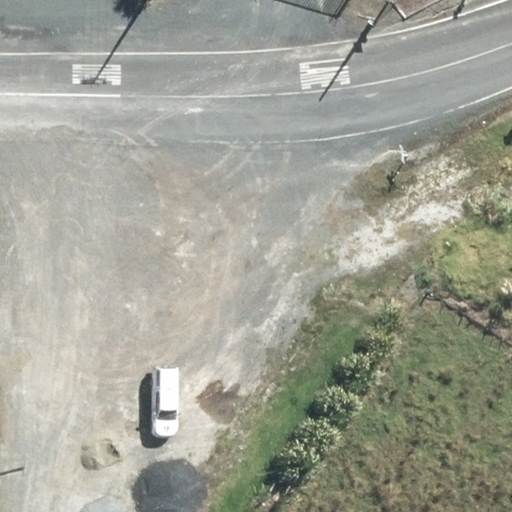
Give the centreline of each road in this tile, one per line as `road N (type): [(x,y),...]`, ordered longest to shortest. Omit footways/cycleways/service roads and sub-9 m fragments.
road 1 (unclassified): [(0,93),(267,99),(363,91),(511,48)]
road 2 (unknown): [(45,511),(70,96)]
